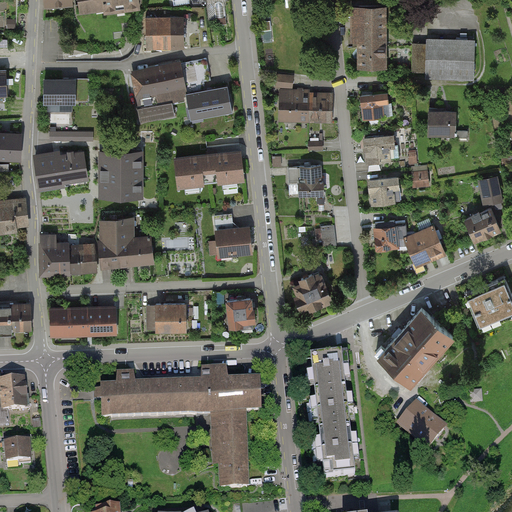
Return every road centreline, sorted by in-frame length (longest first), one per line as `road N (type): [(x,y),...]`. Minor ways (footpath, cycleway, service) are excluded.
road 1 (residential): [(366,314),(331,0)]
road 2 (residential): [(34,0),(26,160),(36,292)]
road 3 (residential): [(269,281),(238,0)]
road 4 (residential): [(269,281),(36,292)]
road 5 (residential): [(44,360),(275,351)]
road 6 (residential): [(294,511),(275,351)]
road 7 (residential): [(366,314),(511,252)]
road 8 (residential): [(44,360),(58,498)]
